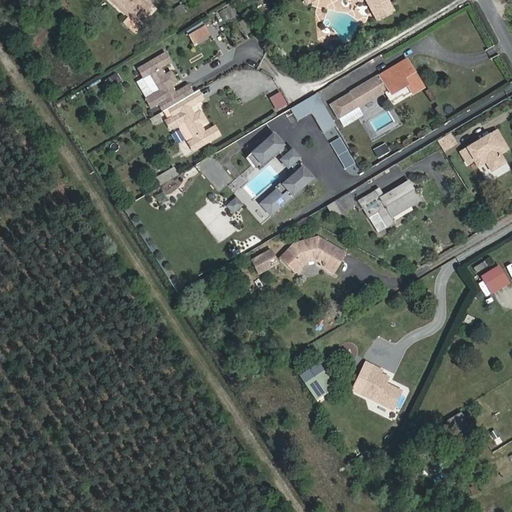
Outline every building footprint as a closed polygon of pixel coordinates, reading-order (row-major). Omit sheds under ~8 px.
[(109,0),(111,1),(110,2),(128,17),(135,25),(149,9),(138,0),(109,0)] [(368,0),(366,1),(376,22),(396,11),(390,0),(298,0),(300,3),(305,0),(368,0)] [(128,17),(122,23),(134,34),(139,28),(135,25),(128,17)] [(188,36),(193,46),(210,36),(205,26),(188,36)] [(161,60),(166,68),(169,66),(164,58),(161,60)] [(407,84),(412,93),(423,87),(407,59),(350,93),(357,106),(384,90),(388,88),(391,94),(407,84)] [(161,60),(139,73),(144,81),(148,79),(159,96),(147,103),(152,112),(157,109),(161,117),(166,114),(190,100),(185,91),(173,98),(169,90),(175,87),(169,77),(163,80),(158,73),(166,68),(161,60)] [(391,94),(388,88),(384,90),(391,101),(403,93),(406,97),(412,93),(407,84),(391,94)] [(277,109),(290,105),(284,90),(272,95),(277,109)] [(357,106),(350,93),(330,106),(344,128),(363,116),(357,106)] [(291,111),(298,122),(312,114),(324,134),(335,128),(317,95),(291,111)] [(189,146),(195,154),(217,141),(212,132),(203,137),(199,129),(205,126),(199,116),(193,119),(188,112),(200,105),(195,97),(192,98),(190,100),(166,114),(171,121),(166,125),(171,133),(183,126),(194,143),(189,146)] [(491,171),(505,163),(499,154),(507,149),(497,132),(489,136),(490,139),(480,145),(479,142),(460,153),(466,165),(474,160),(482,155),(486,162),(491,171)] [(457,145),(451,134),(438,142),(444,152),(457,145)] [(282,148),(284,147),(273,135),(247,158),(255,168),(267,157),(269,159),(278,152),(283,158),(292,168),(296,173),(288,181),(290,184),(278,194),(276,191),(268,199),(278,211),(313,180),(302,168),(301,169),(296,164),(287,154),(282,148)] [(489,136),(479,142),(480,145),(490,139),(489,136)] [(292,150),(287,154),(296,164),(301,160),(292,150)] [(478,166),(486,162),(482,155),(474,160),(478,166)] [(222,187),(232,175),(211,157),(207,161),(212,165),(206,173),(222,187)] [(292,168),(283,158),(279,162),(287,172),(292,168)] [(163,183),(181,173),(177,164),(158,175),(163,183)] [(378,213),(388,230),(396,225),(392,220),(423,202),(410,180),(384,197),(379,187),(363,197),(371,210),(364,213),(368,219),(378,213)] [(360,204),(353,194),(351,195),(333,206),(338,215),(344,212),(346,215),(360,204)] [(233,214),(244,205),(237,197),(226,206),(233,214)] [(278,211),(268,199),(259,206),(270,218),(278,211)] [(378,236),(388,230),(378,213),(368,219),(378,236)] [(332,273),(342,254),(315,239),(292,246),(279,260),(293,273),(303,263),(313,259),(320,263),(321,267),(332,273)] [(273,250),(255,257),(261,272),(279,265),(273,250)] [(493,293),(511,282),(511,279),(503,262),(483,273),(493,293)] [(328,368),(308,380),(319,399),(339,386),(328,368)] [(361,401),(391,416),(400,399),(384,391),(387,385),(380,381),(381,378),(374,374),(361,401)] [(455,417),(458,423),(468,417),(464,411),(455,417)]
